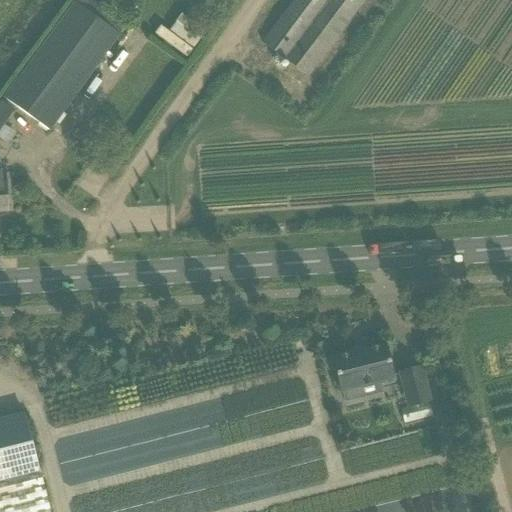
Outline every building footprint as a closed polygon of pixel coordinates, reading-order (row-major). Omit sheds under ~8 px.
[(127,23),(111,12),(93,0),(71,0),(2,98),(17,109),(50,132),(127,23)] [(306,77),(318,61),(364,0),(295,0),(263,44),(306,77)] [(0,131),(14,112),(2,102),(0,104),(0,131)] [(360,387),(394,379),(386,347),(333,360),(341,392),(342,392),(345,404),(363,399),(360,387)] [(430,403),(421,368),(401,373),(409,408),(430,403)] [(0,483),(40,473),(25,415),(0,420),(0,483)] [(0,511),(49,511),(40,473),(0,483),(0,511)]
